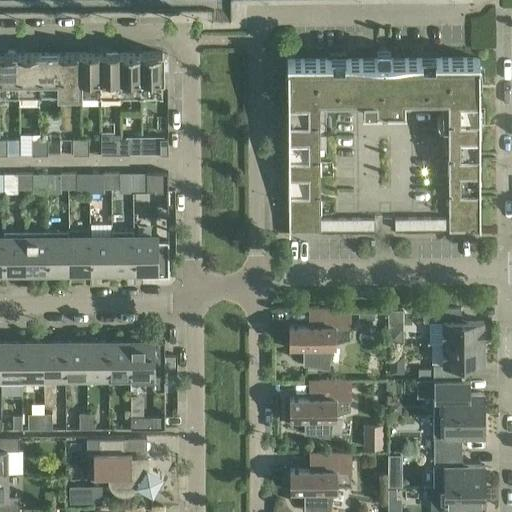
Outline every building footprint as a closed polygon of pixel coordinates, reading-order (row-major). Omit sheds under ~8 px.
[(141,93),(143,93),(163,93),(162,52),(141,53),(141,93)] [(0,93),(19,94),(18,54),(0,53),(0,93)] [(39,94),(60,93),(59,53),(39,54),(39,94)] [(60,93),(80,93),(80,53),(59,53),(60,93)] [(80,93),(100,93),(100,53),(80,53),(80,93)] [(100,93),(121,93),(121,53),(100,53),(100,93)] [(121,93),(141,93),(141,53),(121,53),(121,93)] [(19,94),(39,94),(39,54),(18,54),(19,94)] [(332,60),(319,60),(320,101),(331,101),(343,101),(354,101),(365,101),(371,101),(377,101),(377,109),(391,109),(391,101),(405,100),(419,100),(434,100),(448,100),(448,59),(435,59),(435,64),(423,64),(423,59),(390,59),(390,61),(391,61),(391,65),(376,65),(376,61),(377,61),(377,59),(345,60),(345,65),(332,65),(332,60)] [(480,59),(448,59),(448,100),(448,108),(480,108),(480,84),(474,84),(474,72),(480,72),(479,60),(480,60),(480,59)] [(288,62),(288,73),(293,73),(293,86),(288,86),(288,110),(320,109),(320,101),(319,60),(287,60),(287,62),(288,62)] [(391,109),(405,108),(405,100),(391,101),(391,109)] [(405,108),(419,108),(419,100),(405,100),(405,108)] [(419,108),(434,108),(434,100),(419,100),(419,108)] [(434,108),(448,108),(448,100),(434,100),(434,108)] [(320,109),(331,109),(331,101),(320,101),(320,109)] [(331,109),(343,109),(343,101),(331,101),(331,109)] [(343,109),(354,109),(354,101),(343,101),(343,109)] [(354,109),(365,109),(365,101),(354,101),(354,109)] [(480,108),(448,108),(448,150),(475,149),(480,149),(480,123),(475,123),(474,111),(480,111),(480,108)] [(320,109),(288,110),(288,112),(294,112),(294,125),(288,125),(289,151),(294,151),(320,151),(320,109)] [(114,154),(122,154),(122,138),(114,138),(114,154)] [(130,154),(130,152),(130,138),(122,138),(122,154),(130,154)] [(160,154),(168,154),(168,138),(160,138),(160,154)] [(32,155),(40,155),(40,139),(32,139),(32,155)] [(48,155),(48,153),(48,139),(40,139),(40,155),(48,155)] [(73,155),(81,155),(81,139),(73,139),(73,155)] [(89,154),(89,153),(89,139),(81,139),(81,155),(89,154)] [(475,149),(448,150),(449,174),(480,174),(480,162),(475,162),(475,149)] [(320,151),(294,151),(294,163),(289,163),(289,176),(321,176),(320,151)] [(112,188),(112,172),(104,172),(104,188),(112,188)] [(120,188),(120,172),(112,172),(112,188),(120,188)] [(168,172),(147,172),(147,191),(155,191),(155,193),(169,193),(168,172)] [(18,189),(26,189),(25,173),(17,173),(18,189)] [(25,173),(26,189),(34,189),(34,173),(25,173)] [(61,189),(69,189),(69,173),(61,173),(61,189)] [(69,173),(69,189),(77,189),(77,173),(69,173)] [(480,174),(449,174),(449,218),(454,218),(462,218),(469,217),(481,217),(480,200),(475,200),(475,188),(480,188),(480,174)] [(321,176),(289,176),(289,189),(294,189),(294,202),(289,202),(289,219),(301,219),(308,219),(315,219),(321,219),(321,176)] [(481,233),(481,226),(469,226),(469,217),(462,218),(462,232),(479,232),(480,233),(481,233)] [(469,226),(481,226),(481,217),(469,217),(469,226)] [(375,230),(375,219),(365,218),(365,230),(375,230)] [(291,233),(308,233),(308,219),(301,219),(301,227),(289,227),(289,234),(290,234),(291,233)] [(134,235),(134,229),(112,229),(112,235),(113,270),(134,270),(134,235)] [(169,276),(169,242),(175,242),(175,229),(169,229),(169,241),(157,241),(157,235),(134,235),(134,270),(142,270),(142,276),(169,276)] [(5,271),(26,271),(26,230),(4,230),(4,236),(5,271)] [(26,271),(48,271),(48,230),(26,230),(26,271)] [(69,236),(70,236),(69,230),(48,230),(48,271),(69,270),(69,236)] [(91,270),(113,270),(112,235),(90,236),(91,270)] [(69,270),(91,270),(90,236),(70,236),(69,236),(69,270)] [(444,343),(484,343),(483,321),(460,321),(460,308),(461,308),(461,307),(424,307),(424,322),(429,322),(429,343),(444,343)] [(350,326),(351,326),(351,308),(318,308),(318,325),(289,325),(289,349),(290,353),(292,356),(295,359),(299,360),(319,364),(328,365),(332,344),(337,344),(337,343),(350,338),(350,326)] [(44,376),(66,376),(65,341),(44,342),(44,376)] [(66,376),(87,376),(87,341),(65,341),(66,376)] [(87,376),(109,376),(109,341),(87,341),(87,376)] [(109,376),(131,376),(130,341),(109,341),(109,376)] [(153,341),(130,341),(131,376),(131,383),(153,383),(153,387),(156,390),(165,390),(165,355),(153,355),(153,341)] [(23,383),(23,377),(22,342),(1,342),(1,383),(23,383)] [(23,377),(44,376),(44,342),(22,342),(23,377)] [(433,379),(460,379),(460,365),(484,364),(484,343),(444,343),(444,365),(433,365),(433,368),(419,368),(419,377),(433,377),(433,379)] [(444,415),(484,415),(484,393),(460,393),(460,379),(433,379),(433,394),(444,394),(444,415)] [(299,428),(330,433),(332,417),(337,417),(337,415),(350,410),(350,398),(352,398),(352,380),(318,380),(318,397),(290,397),(290,417),(291,421),(293,424),(296,427),(299,428)] [(28,429),(45,429),(44,413),(28,413),(28,429)] [(45,429),(53,429),(52,413),(44,413),(45,429)] [(79,429),(88,429),(87,413),(79,413),(79,429)] [(88,429),(96,429),(95,413),(87,413),(88,429)] [(434,451),(461,451),(460,437),(484,436),(484,415),(444,415),(434,415),(434,437),(434,451)] [(131,428),(153,428),(153,416),(131,416),(131,428)] [(381,446),(380,422),(363,423),(363,447),(381,446)] [(0,472),(7,473),(7,450),(19,450),(19,436),(0,436),(0,472)] [(125,438),(87,438),(87,453),(94,453),(94,474),(110,474),(110,475),(110,477),(110,479),(111,482),(112,484),(113,486),(115,488),(117,489),(120,491),(122,491),(125,491),(128,491),(131,490),(133,489),(135,488),(136,486),(138,484),(153,493),(163,475),(147,466),(147,456),(132,456),(132,453),(125,453),(125,438)] [(434,487),(485,487),(485,465),(461,465),(461,451),(434,451),(434,487)] [(352,470),(352,452),(339,452),(319,452),(319,469),(290,469),(290,493),(291,497),(294,500),(297,503),(300,505),(330,509),(333,489),(337,489),(337,487),(351,483),(351,470),(352,470)] [(389,466),(402,466),(402,455),(389,455),(389,466)] [(0,508),(20,509),(19,495),(7,495),(7,473),(0,472),(0,508)] [(70,485),(70,502),(102,502),(102,485),(70,485)] [(434,511),(461,511),(461,509),(485,508),(485,487),(434,487),(434,511)] [(396,489),(388,489),(388,511),(401,511),(401,498),(396,498),(396,489)]
